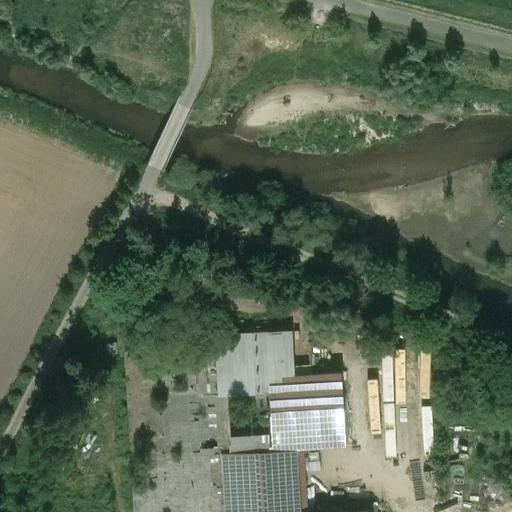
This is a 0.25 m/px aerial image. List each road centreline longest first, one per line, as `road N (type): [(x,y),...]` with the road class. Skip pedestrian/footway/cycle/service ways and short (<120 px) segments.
road 1 (track): [(146,182),(335,277),(511,349)]
road 2 (unclassified): [(0,454),(156,165)]
